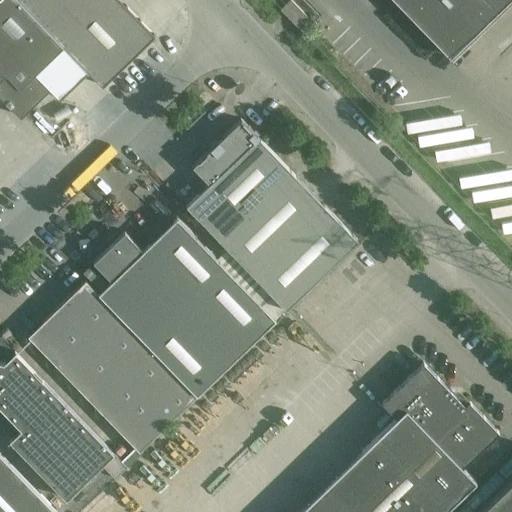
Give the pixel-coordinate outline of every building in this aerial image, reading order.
[(0,0),(0,95),(20,116),(49,88),(34,72),(63,45),(19,0),(0,0)] [(155,34),(121,0),(19,0),(63,45),(102,85),(155,34)] [(298,27),(308,17),(290,0),(289,0),(280,9),(298,27)] [(511,0),(396,0),(451,56),(510,0),(511,0)] [(286,308),(357,239),(241,118),(192,166),(209,183),(197,194),(230,227),(218,238),(286,308)] [(134,191),(129,198),(160,226),(166,220),(134,191)] [(140,337),(197,394),(275,319),(177,216),(142,249),(124,231),(93,261),(111,280),(98,293),(140,337)] [(28,335),(97,407),(125,379),(112,364),(140,337),(98,293),(85,280),(28,335)] [(125,379),(97,407),(139,450),(197,394),(140,337),(112,364),(125,379)] [(66,499),(101,465),(114,478),(126,467),(113,453),(15,351),(3,363),(0,361),(0,407),(20,429),(9,440),(66,499)] [(396,417),(363,449),(297,511),(442,511),(476,480),(462,466),(499,431),(469,401),(465,405),(423,362),(382,402),(396,417)] [(0,511),(56,511),(0,454),(0,511)] [(511,511),(511,478),(476,511),(511,511)]
